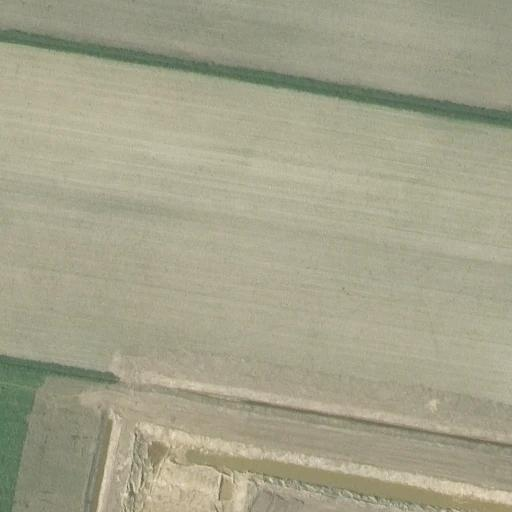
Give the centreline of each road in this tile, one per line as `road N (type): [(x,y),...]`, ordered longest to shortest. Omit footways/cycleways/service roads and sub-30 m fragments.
road 1 (residential): [(235,463),(501,511)]
road 2 (residential): [(235,463),(166,450),(155,511)]
